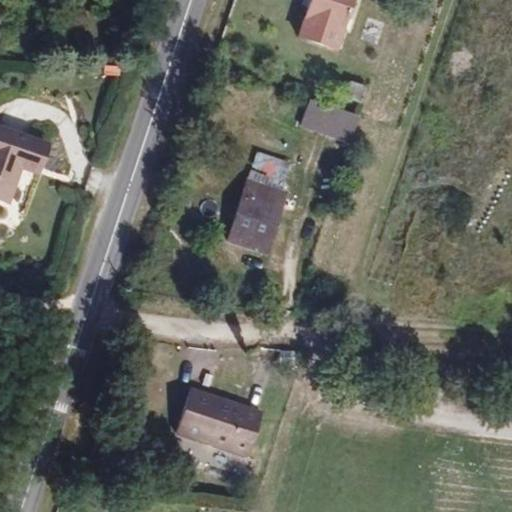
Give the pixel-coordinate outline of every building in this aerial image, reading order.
[(333,0),(284,0),(273,35),(317,49),(333,0)] [(309,96),(299,126),(351,143),(361,113),(309,96)] [(284,112),(275,137),(291,143),(301,117),(284,112)] [(29,135),(0,125),(0,158),(2,150),(22,157),(29,135)] [(271,187),(232,174),(214,231),(251,245),(271,187)] [(235,417),(166,394),(150,437),(220,460),(235,417)] [(107,479),(90,470),(85,484),(104,491),(107,479)]
